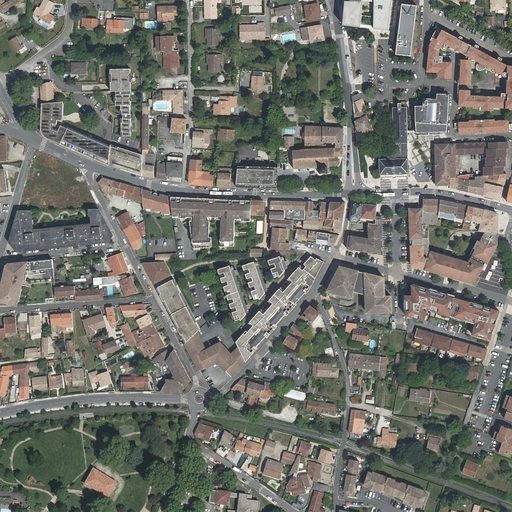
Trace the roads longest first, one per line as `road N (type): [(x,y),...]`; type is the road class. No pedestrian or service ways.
road 1 (secondary): [(90,166),(185,189),(351,193)]
road 2 (residential): [(336,511),(347,378),(316,290)]
road 3 (tertiary): [(332,0),(351,193)]
road 4 (residential): [(0,412),(121,397),(190,399)]
road 5 (residential): [(207,397),(245,369),(316,290)]
road 6 (residential): [(0,309),(152,298)]
road 7 (residential): [(511,136),(453,138),(455,85),(420,81)]
road 8 (residential): [(188,437),(294,511)]
road 9 (residential): [(123,243),(0,259)]
road 10 (residential): [(0,255),(34,138)]
